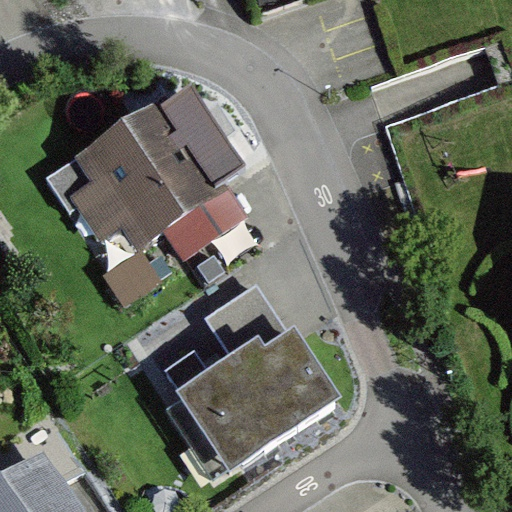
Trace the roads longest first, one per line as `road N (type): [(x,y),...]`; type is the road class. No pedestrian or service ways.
road 1 (residential): [(412,422),(294,137),(256,85),(209,54),(104,38),(0,69)]
road 2 (residential): [(412,422),(275,511)]
